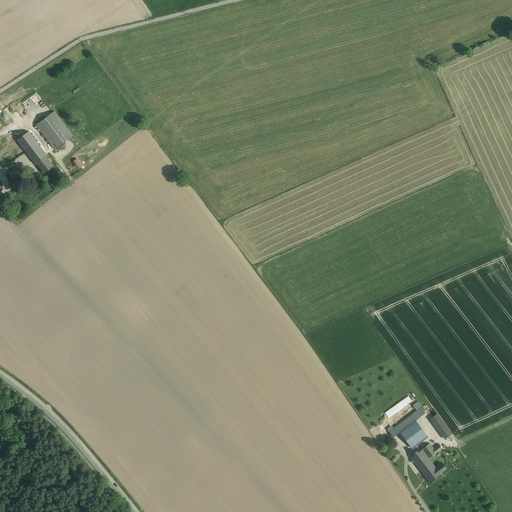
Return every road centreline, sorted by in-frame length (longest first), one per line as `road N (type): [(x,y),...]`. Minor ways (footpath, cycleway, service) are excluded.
road 1 (unclassified): [(0,91),(81,39),(234,0)]
road 2 (tertiary): [(132,511),(59,425),(0,377)]
